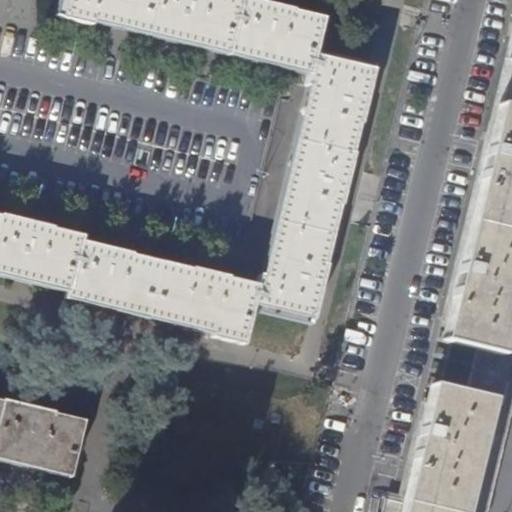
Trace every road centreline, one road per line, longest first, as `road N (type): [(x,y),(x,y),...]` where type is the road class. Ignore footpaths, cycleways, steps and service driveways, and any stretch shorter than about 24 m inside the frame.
road 1 (residential): [(342,511),(466,0)]
road 2 (residential): [(0,149),(236,208),(250,137)]
road 3 (residential): [(250,137),(0,73)]
